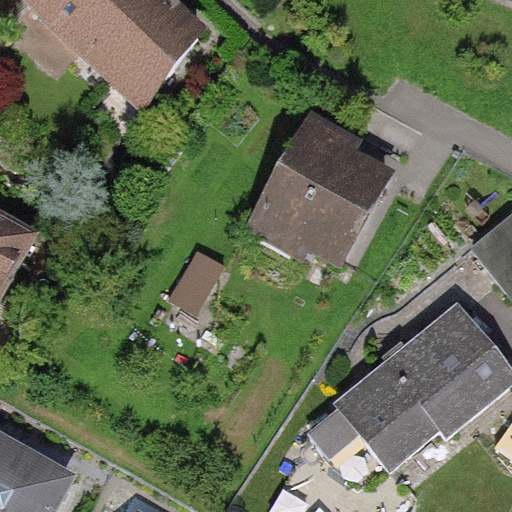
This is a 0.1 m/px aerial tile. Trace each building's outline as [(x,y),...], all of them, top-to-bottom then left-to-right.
[(0,0),(0,20),(21,0),(0,0)] [(221,49),(169,0),(31,0),(156,117),(221,49)] [(410,191),(318,144),(265,248),(357,295),(410,191)] [(511,210),(475,244),(511,284),(511,210)] [(0,321),(3,323),(46,250),(0,223),(0,321)] [(511,418),(511,383),(461,324),(344,423),(412,503),(511,418)] [(72,511),(80,497),(0,452),(0,511),(72,511)]
